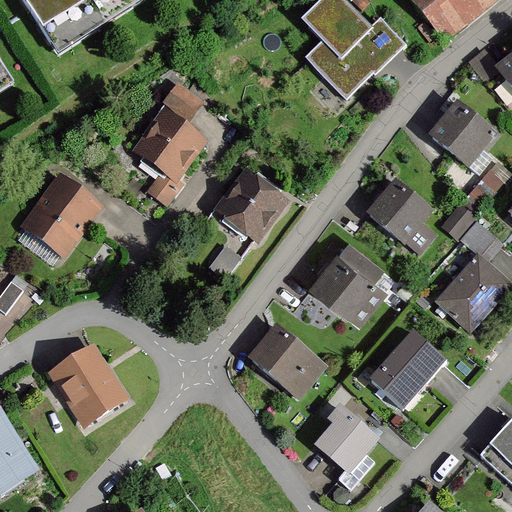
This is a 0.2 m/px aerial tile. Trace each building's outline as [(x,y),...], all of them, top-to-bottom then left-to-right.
[(152,0),(24,0),(62,58),(152,0)] [(342,0),(333,0),(309,22),(329,45),(312,60),(350,103),(410,50),(388,26),(376,37),(342,0)] [(441,41),(435,33),(476,0),(407,0),(410,3),(399,12),(428,49),(439,40),(441,42),(441,41)] [(511,61),(497,74),(500,78),(487,89),(510,118),(511,116),(511,61)] [(0,62),(0,93),(14,85),(0,62)] [(457,108),(430,141),(476,177),(489,160),(478,151),(488,138),(490,140),(492,138),(490,136),(491,135),(457,108)] [(200,143),(165,117),(136,155),(162,174),(147,194),(163,207),(166,202),(170,202),(169,198),(178,186),(171,181),(200,143)] [(484,181),(462,207),(472,219),(500,185),(504,188),(511,179),(501,169),(493,179),(489,175),(484,181)] [(281,203),(246,177),(218,216),(253,242),(281,203)] [(60,182),(25,231),(60,257),(96,208),(60,182)] [(401,245),(428,213),(394,186),(368,218),(401,245)] [(472,219),(462,207),(449,221),(461,231),(472,219)] [(475,224),(460,242),(485,265),(501,246),(475,224)] [(371,283),(380,272),(346,245),(311,288),(357,325),(383,293),(371,283)] [(468,330),(505,288),(477,263),(439,305),(468,330)] [(9,284),(0,296),(0,314),(3,317),(21,293),(9,284)] [(277,331),(250,364),(296,400),(309,385),(323,368),(277,331)] [(413,337),(370,384),(397,408),(421,382),(425,385),(444,364),(413,337)] [(122,403),(90,352),(52,376),(85,427),(122,403)] [(348,493),(373,465),(360,454),(380,433),(369,423),(362,431),(340,412),(329,424),(335,428),(317,449),(344,473),(336,482),(348,493)] [(0,498),(23,484),(21,481),(32,473),(0,422),(0,498)] [(511,422),(479,459),(511,489),(511,422)]
